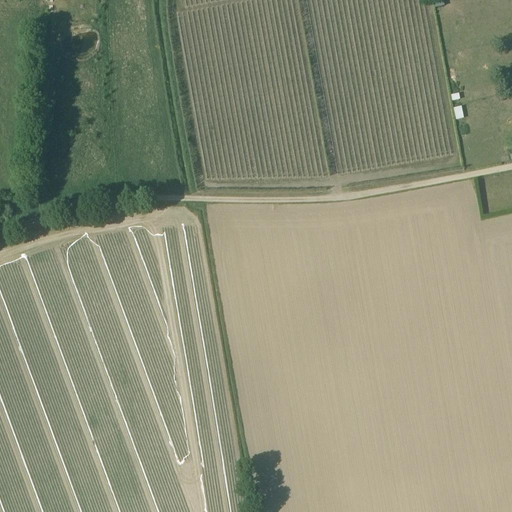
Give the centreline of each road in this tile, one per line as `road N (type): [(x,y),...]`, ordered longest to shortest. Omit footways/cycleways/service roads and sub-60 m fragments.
road 1 (track): [(0,235),(131,202),(318,202),(511,170)]
road 2 (track): [(193,203),(162,0)]
